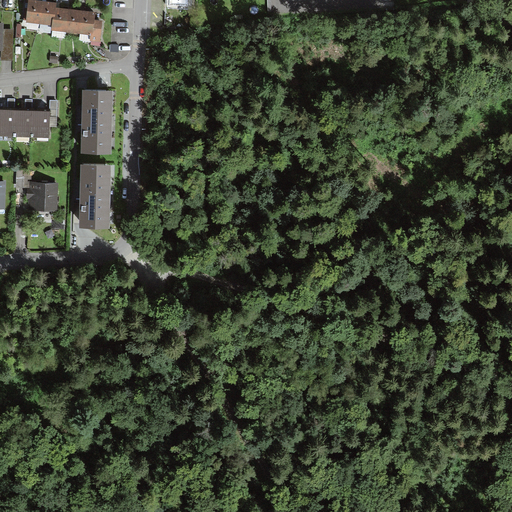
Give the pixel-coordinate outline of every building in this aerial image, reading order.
[(25,0),(24,18),(41,20),(52,21),(52,26),(53,26),(52,34),(65,36),(66,28),(81,29),(80,38),(91,39),(91,38),(101,39),(103,16),(95,15),(96,7),(57,3),(57,0),(25,0)] [(0,20),(0,48),(1,49),(1,58),(13,58),(14,27),(3,27),(4,20),(0,20)] [(52,26),(52,21),(41,20),(40,32),(51,33),(52,26)] [(113,85),(82,84),(81,148),(111,149),(113,85)] [(0,132),(50,134),(50,114),(58,115),(58,98),(50,98),(50,105),(32,105),(33,97),(25,97),(25,105),(15,104),(15,97),(9,97),(8,104),(0,104),(0,132)] [(111,161),(81,160),(80,223),(110,223),(111,161)] [(17,168),(16,185),(24,186),(24,169),(17,168)] [(30,180),(30,208),(58,208),(59,181),(30,180)]
